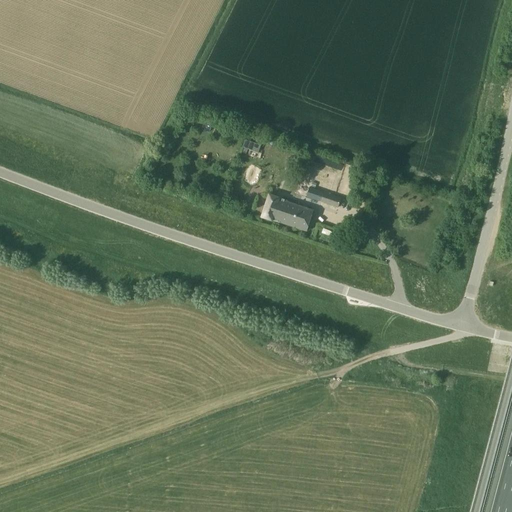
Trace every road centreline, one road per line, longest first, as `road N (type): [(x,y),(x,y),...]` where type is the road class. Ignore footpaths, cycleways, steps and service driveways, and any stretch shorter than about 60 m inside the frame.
road 1 (unclassified): [(460,328),(0,174)]
road 2 (unclassified): [(460,328),(511,117)]
road 3 (unclassified): [(511,367),(474,511)]
road 4 (track): [(460,328),(457,336),(340,368)]
